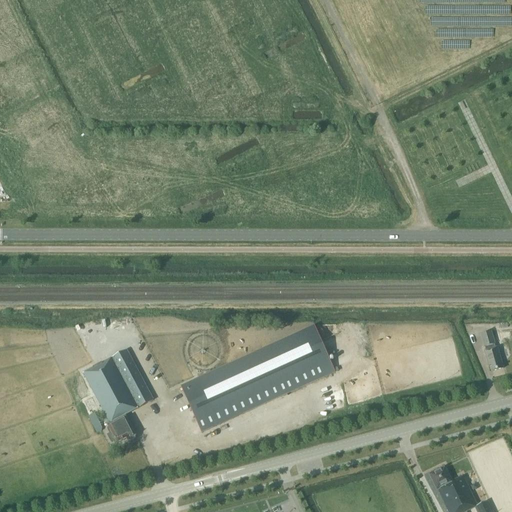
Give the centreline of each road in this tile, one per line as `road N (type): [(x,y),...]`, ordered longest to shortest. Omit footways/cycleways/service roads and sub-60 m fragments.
road 1 (tertiary): [(0,234),(511,234)]
road 2 (tertiary): [(511,400),(93,511)]
